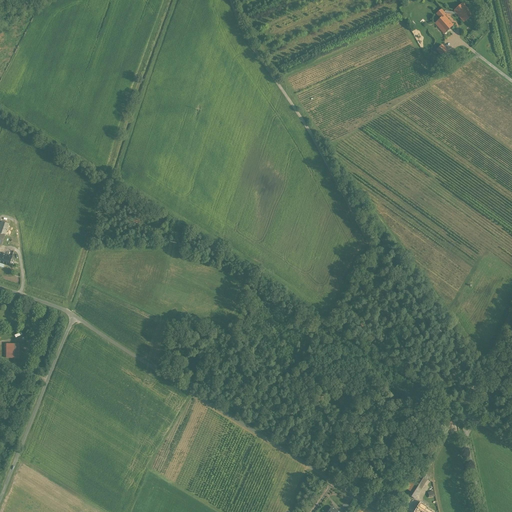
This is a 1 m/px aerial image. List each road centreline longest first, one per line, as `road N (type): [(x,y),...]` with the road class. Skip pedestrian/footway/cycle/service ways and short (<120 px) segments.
road 1 (track): [(232,0),(361,214),(465,411)]
road 2 (unclassified): [(381,511),(72,316)]
road 3 (unclassified): [(72,316),(0,503)]
